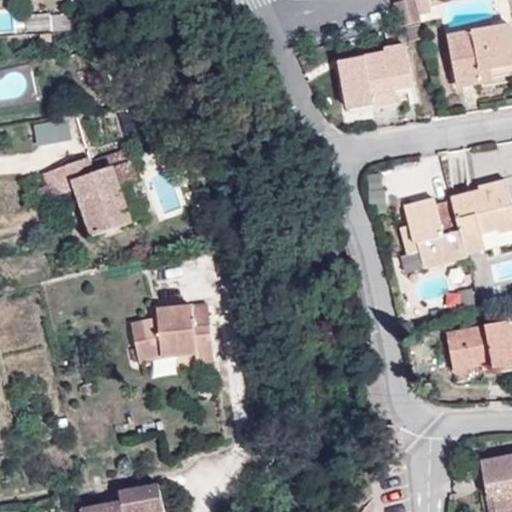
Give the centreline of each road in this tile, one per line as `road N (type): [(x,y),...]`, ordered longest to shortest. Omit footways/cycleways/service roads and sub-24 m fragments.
road 1 (residential): [(426,439),(400,400),(357,225),(330,159)]
road 2 (residential): [(511,123),(330,159)]
road 3 (residential): [(330,159),(252,0)]
road 4 (residential): [(202,511),(243,447),(234,375)]
